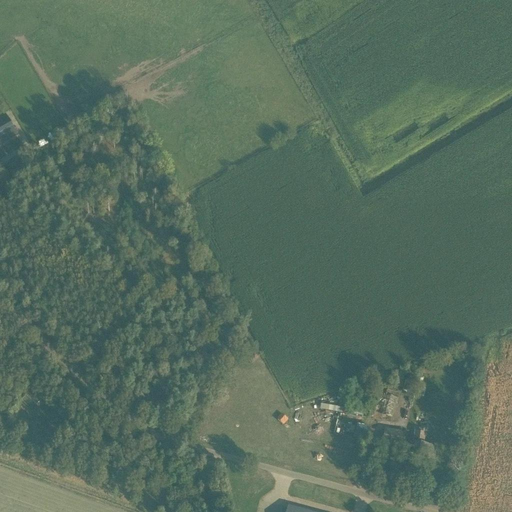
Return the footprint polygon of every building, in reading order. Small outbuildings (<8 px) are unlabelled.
[(0,148),(21,136),(9,116),(0,120),(0,148)] [(406,381),(402,391),(413,394),(416,385),(406,381)] [(386,396),(380,413),(392,417),(402,390),(389,386),(386,396)] [(281,415),(277,420),(283,426),(288,421),(281,415)] [(345,436),(349,419),(341,417),(337,434),(345,436)] [(364,441),(369,427),(356,424),(352,438),(364,441)] [(406,433),(385,429),(382,445),(404,449),(406,433)] [(416,433),(414,445),(407,444),(405,457),(408,458),(408,460),(416,461),(417,459),(433,462),(435,449),(423,447),(425,434),(416,433)]
